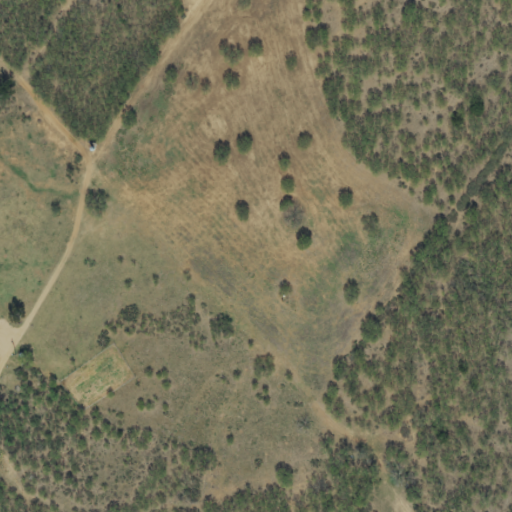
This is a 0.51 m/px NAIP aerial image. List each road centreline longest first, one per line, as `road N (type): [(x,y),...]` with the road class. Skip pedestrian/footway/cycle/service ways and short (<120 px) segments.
road 1 (track): [(82,200),(112,212),(334,438),(312,474),(280,492),(196,508),(36,508),(0,488),(10,344),(68,244),(86,170),(42,106),(0,66)]
road 2 (track): [(86,170),(195,0),(386,494),(370,462),(334,438)]
